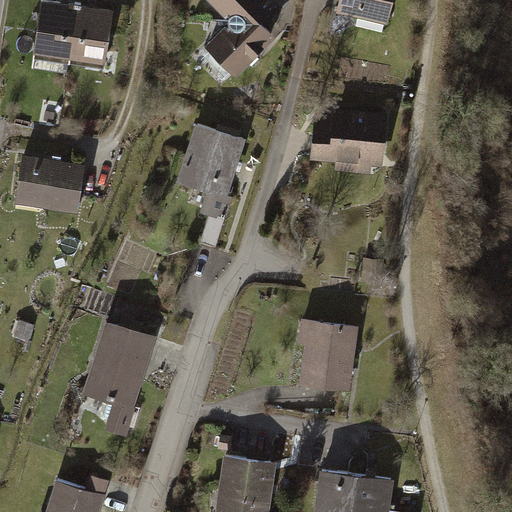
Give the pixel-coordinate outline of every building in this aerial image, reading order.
[(123,4),(94,0),(44,0),(37,53),(114,65),(123,4)] [(278,0),(222,0),(242,21),(216,46),(242,74),(283,35),(270,21),(285,6),(278,0)] [(403,0),(348,0),(347,10),(400,19),(403,0)] [(396,110),(346,102),(343,123),(324,120),(320,152),(345,155),(344,164),(386,170),(396,110)] [(251,137),(201,121),(183,182),(207,190),(201,211),(211,214),(202,243),(217,248),(251,137)] [(88,163),(27,152),(19,198),(80,208),(88,163)] [(364,326),(308,317),(303,344),(311,346),(305,381),(354,390),(364,326)] [(163,340),(111,321),(84,392),(112,402),(103,426),(127,435),(163,340)] [(268,511),(277,463),(228,454),(217,511),(268,511)] [(392,511),(397,478),(323,467),(315,511),(392,511)] [(84,487),(56,478),(44,511),(98,511),(109,482),(88,475),(84,487)]
